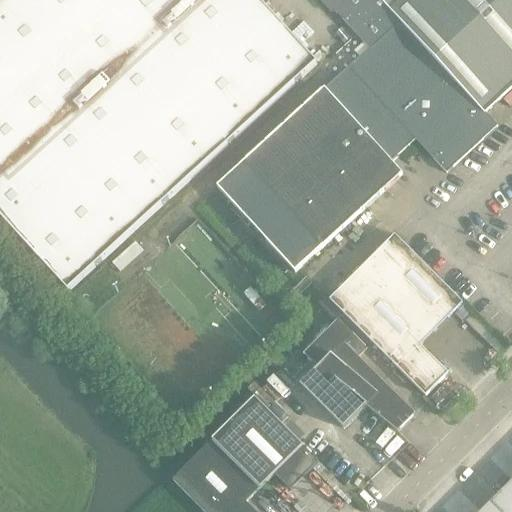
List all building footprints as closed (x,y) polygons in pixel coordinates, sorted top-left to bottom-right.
[(0,218),(69,293),(318,65),(258,0),(1,0),(0,1),(0,218)] [(218,189),(235,207),(296,274),(403,175),(392,163),(403,153),(416,141),(447,175),(499,127),(486,114),(511,90),(511,0),(324,0),(370,50),(350,68),(340,76),(325,90),(218,189)] [(449,375),(434,360),(421,347),(463,305),(396,237),(330,302),(426,398),(449,375)] [(319,369),(301,387),(344,431),(367,408),(398,433),(416,415),(360,359),(366,352),(339,321),(304,356),(319,369)] [(254,511),(247,505),(276,477),(291,492),(320,464),(256,400),(174,482),(203,511),(254,511)]
